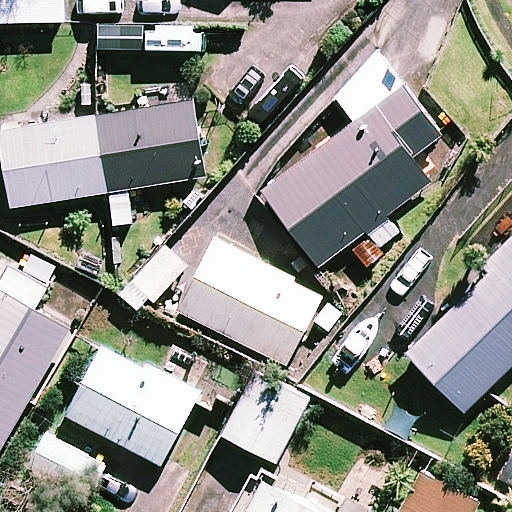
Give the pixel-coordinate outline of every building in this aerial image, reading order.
[(0,0),(0,30),(67,29),(65,0),(0,0)] [(223,61),(222,40),(168,41),(168,63),(223,61)] [(289,84),(270,65),(230,107),(248,125),(289,84)] [(111,199),(116,235),(142,231),(136,195),(206,185),(191,85),(136,94),(140,115),(2,137),(14,214),(111,199)] [(441,143),(404,94),(263,201),(319,274),(431,189),(413,165),(441,143)] [(326,301),(218,246),(182,316),(289,371),(326,301)] [(511,351),(511,249),(408,369),(455,409),(511,351)] [(188,272),(165,251),(123,300),(146,321),(188,272)] [(0,458),(69,342),(32,320),(49,289),(15,269),(0,294),(0,458)] [(201,401),(104,352),(68,423),(165,472),(201,401)] [(311,405),(272,386),(240,452),(279,471),(311,405)] [(109,472),(49,438),(30,472),(89,506),(109,472)] [(511,440),(494,475),(511,484),(511,440)] [(467,511),(474,498),(421,470),(399,511),(467,511)] [(305,511),(269,492),(257,511),(305,511)]
